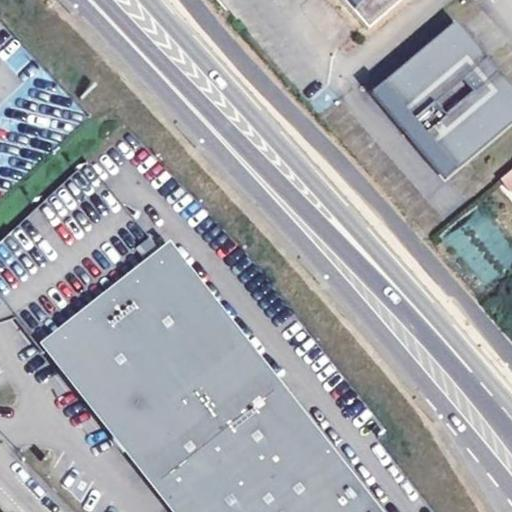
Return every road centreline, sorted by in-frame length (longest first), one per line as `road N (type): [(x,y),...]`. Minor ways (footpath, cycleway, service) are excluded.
road 1 (primary): [(88,0),(399,331)]
road 2 (primary): [(399,331),(354,229),(150,0)]
road 3 (unknown): [(334,511),(174,289),(92,196)]
road 4 (unknown): [(302,0),(473,198)]
road 5 (primary): [(399,331),(478,423)]
